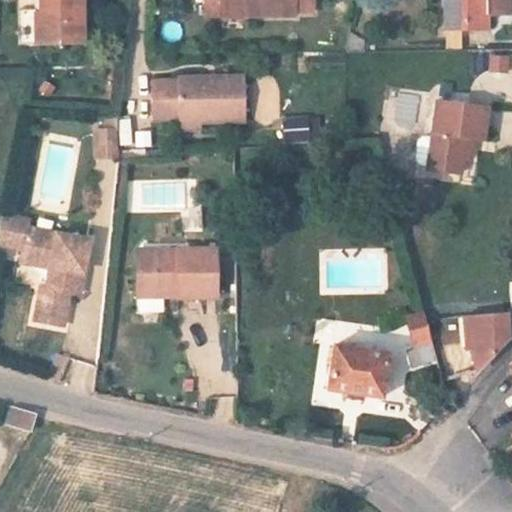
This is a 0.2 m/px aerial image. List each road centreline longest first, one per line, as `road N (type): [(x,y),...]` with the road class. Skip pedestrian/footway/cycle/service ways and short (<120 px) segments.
road 1 (tertiary): [(407,489),(370,470),(0,387)]
road 2 (residential): [(511,349),(407,489)]
